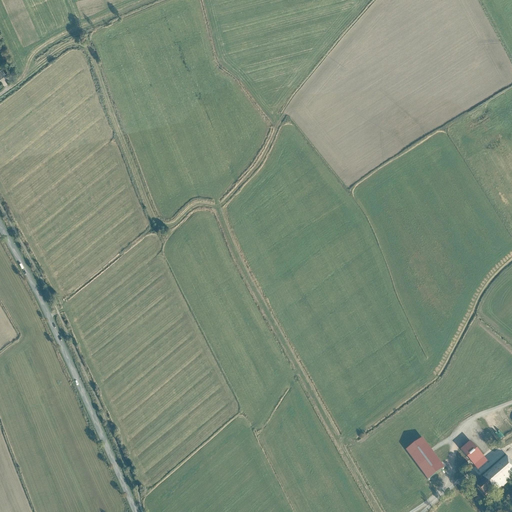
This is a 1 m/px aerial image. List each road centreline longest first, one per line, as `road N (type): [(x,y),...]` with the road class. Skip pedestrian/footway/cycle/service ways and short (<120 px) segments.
road 1 (track): [(14,84),(63,47),(85,45),(152,216),(171,227),(193,207),(219,207),(285,114)]
road 2 (track): [(379,511),(238,257),(219,207)]
road 3 (tertiary): [(0,226),(135,511)]
road 4 (track): [(413,511),(450,482),(455,434),(511,403)]
